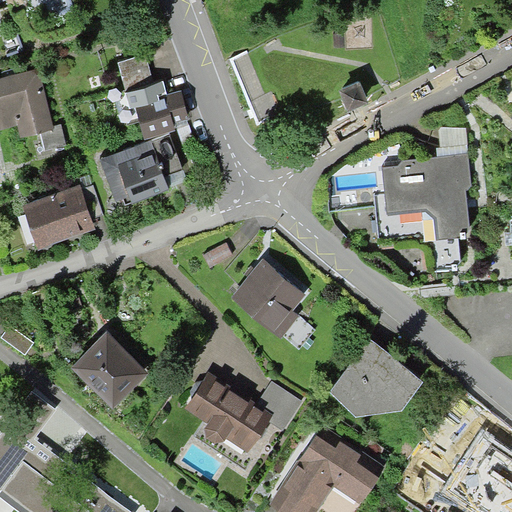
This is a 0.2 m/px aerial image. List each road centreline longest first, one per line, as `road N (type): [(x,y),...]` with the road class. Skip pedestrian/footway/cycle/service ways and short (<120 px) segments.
road 1 (residential): [(259,191),(511,396)]
road 2 (residential): [(259,191),(511,48)]
road 3 (residential): [(0,287),(259,191)]
road 4 (residential): [(171,0),(234,160),(259,191)]
